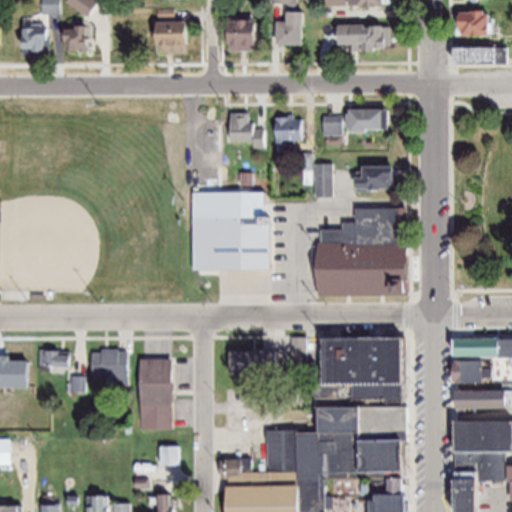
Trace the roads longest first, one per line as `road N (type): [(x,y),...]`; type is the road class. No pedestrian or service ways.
road 1 (secondary): [(429,0),(433,511)]
road 2 (residential): [(511,314),(0,317)]
road 3 (residential): [(430,83),(0,86)]
road 4 (residential): [(205,511),(204,316)]
